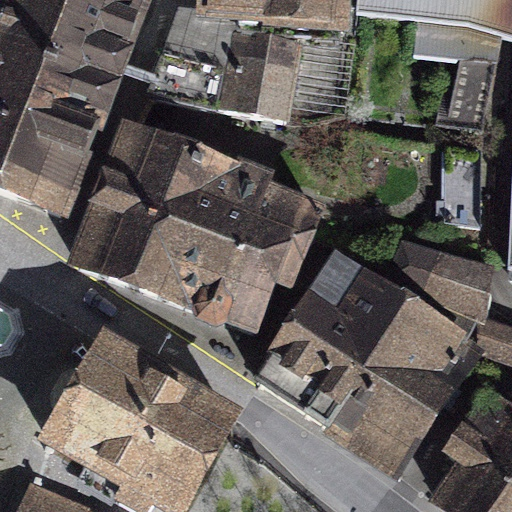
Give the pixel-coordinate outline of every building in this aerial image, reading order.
[(155,0),(0,0),(0,201),(69,227),(155,0)] [(197,0),(197,16),(207,16),(207,25),(237,26),(236,37),(303,41),(340,44),(341,37),(350,37),(351,0),(197,0)] [(511,0),(357,0),(355,19),(417,24),(413,62),(460,65),(447,127),(482,134),(496,66),(502,68),(507,39),(511,40),(511,0)] [(197,16),(177,17),(147,99),(289,128),(303,41),(236,37),(237,26),(207,25),(207,16),(197,16)] [(123,123),(66,271),(259,342),(277,290),(293,297),(325,209),(271,187),(274,177),(239,162),(237,166),(123,123)] [(494,272),(402,242),(386,285),(411,299),(471,338),(475,326),(480,329),(482,320),(494,272)] [(252,386),(327,433),(411,299),(386,285),(336,256),(252,386)] [(411,299),(327,433),(323,440),(397,488),(485,354),(478,350),(468,343),(471,338),(411,299)] [(511,329),(482,320),(480,329),(478,350),(485,354),(511,368),(511,329)] [(99,350),(42,447),(123,492),(116,505),(128,511),(150,511),(152,508),(159,511),(182,511),(233,427),(99,350)] [(428,507),(435,511),(511,511),(511,406),(490,392),(466,428),(463,426),(443,457),(457,465),(428,507)] [(89,511),(32,484),(18,511),(89,511)]
